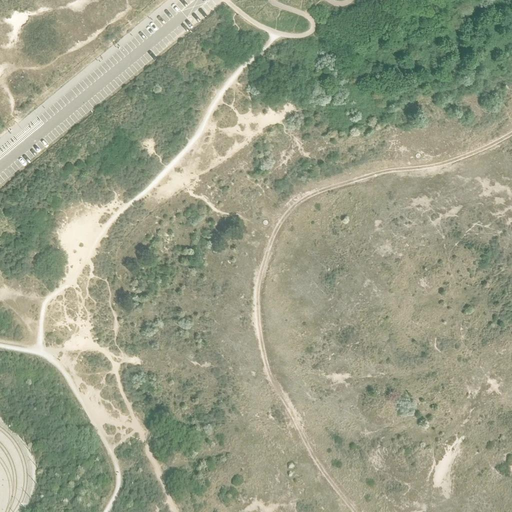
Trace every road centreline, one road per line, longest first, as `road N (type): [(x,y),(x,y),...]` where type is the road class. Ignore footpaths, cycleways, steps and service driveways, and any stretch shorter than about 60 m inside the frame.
road 1 (track): [(267,359),(258,309),(263,258),(288,211),(326,187),(447,159),(511,130)]
road 2 (unknown): [(174,511),(113,361),(94,351),(0,342)]
road 3 (unknown): [(0,133),(158,0)]
road 4 (track): [(267,359),(317,460),(356,511)]
